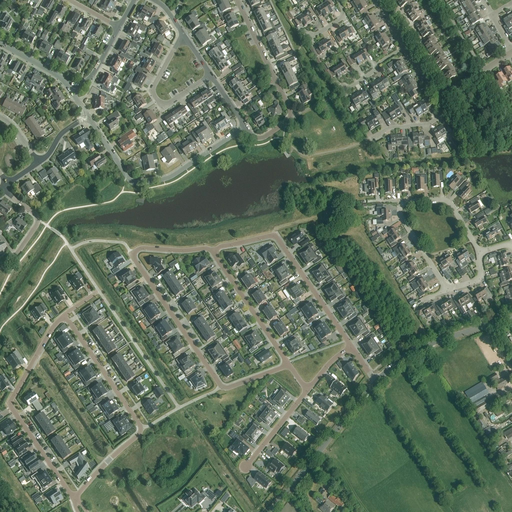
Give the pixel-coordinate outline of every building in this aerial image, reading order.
[(50,11),(54,3),(49,0),(47,0),(44,8),(50,11)] [(254,0),(249,2),(252,7),(253,10),(262,5),(261,3),(263,2),(261,0),(254,0)] [(322,4),(329,15),(333,12),(331,9),(334,7),(330,0),(326,0),(324,1),(325,2),(322,4)] [(354,8),(365,2),(363,0),(351,0),(353,2),(351,3),(354,8)] [(413,4),(411,1),(410,2),(408,0),(401,0),(398,2),(401,8),(405,5),(407,8),(409,6),(413,4)] [(463,10),(475,3),(473,0),(470,0),(461,6),(463,10)] [(111,11),(114,6),(105,1),(102,6),(101,5),(99,8),(105,11),(106,8),(111,11)] [(365,2),(354,8),(357,13),(359,12),(361,15),(366,11),(364,8),(367,6),(365,2)] [(221,17),(226,14),(225,12),(231,9),(228,3),(220,7),(223,13),(219,14),(221,17)] [(417,6),(415,3),(413,4),(409,6),(407,8),(408,11),(407,12),(410,17),(419,11),(416,6),(417,6)] [(465,14),(477,6),(475,3),(463,10),(465,14)] [(325,17),(329,15),(322,4),(317,8),(318,10),(316,11),(319,16),(323,14),(325,17)] [(62,18),(67,10),(60,6),(56,13),(53,12),(46,24),(51,26),(55,19),(57,16),(62,18)] [(145,17),(149,9),(145,6),(141,14),(138,12),(135,18),(138,19),(139,18),(140,19),(140,18),(143,20),(145,17)] [(477,6),(465,14),(468,17),(468,18),(478,11),(478,12),(480,10),(477,6)] [(304,15),(309,24),(313,21),(311,18),(315,16),(310,8),(307,11),(308,12),(304,15)] [(149,9),(145,17),(148,19),(147,21),(153,24),(154,21),(150,19),(152,16),(153,17),(156,13),(149,9)] [(265,14),(264,13),(262,9),(254,13),(257,18),(265,14)] [(189,26),(196,21),(194,18),(197,16),(194,11),(189,15),(191,17),(185,21),(189,26)] [(418,22),(425,19),(423,16),(422,16),(419,11),(410,17),(413,22),(417,20),(418,22)] [(468,17),(466,18),(468,22),(468,23),(480,15),(478,12),(478,11),(468,18),(468,17)] [(259,23),(267,19),(265,15),(268,14),(267,12),(264,13),(265,14),(257,18),(259,23)] [(74,25),(79,16),(72,13),(68,22),(74,25)] [(295,18),(296,20),(293,22),(296,27),(303,23),(305,26),(309,24),(304,15),(302,13),(295,18)] [(8,31),(13,22),(10,18),(3,14),(0,19),(4,22),(4,23),(1,28),(8,31)] [(228,24),(236,20),(233,14),(227,17),(226,14),(221,17),(222,20),(223,21),(226,20),(228,24)] [(365,26),(376,20),(373,15),(370,17),(368,14),(362,17),(364,20),(362,22),(365,26)] [(468,22),(466,24),(469,28),(468,28),(469,30),(479,24),(480,24),(479,22),(483,19),(480,15),(468,23),(468,22)] [(432,25),(429,20),(430,19),(428,17),(425,19),(418,22),(420,25),(416,27),(420,33),(429,27),(432,25)] [(511,26),(506,17),(502,19),(506,25),(503,27),(508,35),(509,36),(511,34),(511,26)] [(86,32),(91,23),(84,19),(81,26),(78,25),(75,31),(79,33),(81,29),(86,32)] [(259,23),(261,28),(269,24),(270,25),(273,23),(272,21),(269,23),(267,19),(259,23)] [(236,20),(228,24),(229,27),(226,29),(228,33),(234,31),(233,28),(239,25),(236,20)] [(365,26),(364,27),(365,29),(366,29),(369,28),(372,33),(378,29),(375,26),(379,24),(376,20),(365,26)] [(200,30),(205,26),(201,22),(198,24),(196,21),(189,26),(193,31),(198,28),(199,30),(200,30)] [(157,29),(159,32),(166,26),(163,22),(156,26),(154,24),(149,27),(151,30),(153,29),(154,31),(157,29)] [(268,34),(276,30),(275,27),(273,23),(270,25),(269,24),(261,28),(264,33),(267,31),(268,34)] [(129,29),(137,33),(139,30),(142,32),(143,30),(144,31),(146,28),(140,25),(139,28),(132,24),(129,29)] [(479,24),(469,30),(471,33),(474,31),(476,35),(488,28),(486,24),(481,26),(479,24)] [(98,38),(103,30),(96,26),(92,32),(90,31),(87,36),(90,38),(91,35),(98,38)] [(166,26),(159,32),(161,34),(158,36),(156,40),(162,43),(164,40),(163,38),(165,37),(165,38),(170,35),(168,32),(169,31),(166,26)] [(199,41),(208,35),(205,32),(208,30),(205,26),(200,30),(201,32),(196,36),(199,41)] [(488,28),(476,35),(478,39),(490,31),(493,30),(495,28),(494,26),(489,29),(488,28)] [(342,29),(347,38),(349,37),(350,38),(353,37),(352,35),(355,33),(352,28),(348,30),(346,27),(342,29)] [(432,36),(435,35),(433,32),(432,32),(429,27),(420,33),(423,38),(427,35),(429,38),(432,36)] [(26,42),(31,34),(32,32),(28,29),(26,32),(26,31),(21,39),(26,42)] [(135,36),(137,33),(129,29),(126,34),(134,38),(133,40),(137,42),(139,42),(140,40),(140,38),(135,36)] [(340,43),(347,38),(342,29),(338,32),(340,35),(336,37),(340,43)] [(266,38),(269,43),(277,39),(276,39),(279,37),(277,33),(279,32),(278,30),(276,30),(268,34),(269,37),(266,38)] [(481,43),(493,35),(490,31),(478,39),(481,43)] [(378,43),(387,37),(385,33),(381,35),(379,32),(374,35),(373,34),(370,36),(372,38),(375,36),(378,43)] [(31,34),(26,42),(31,45),(35,37),(31,34)] [(208,35),(199,41),(203,46),(208,42),(210,45),(216,41),(213,36),(210,38),(208,35)] [(493,35),(481,43),(483,46),(483,47),(485,46),(485,45),(495,39),(493,35)] [(435,40),(432,36),(429,38),(426,39),(428,42),(424,45),(427,50),(436,44),(434,41),(435,40)] [(271,48),(279,44),(277,40),(280,39),(279,37),(276,39),(277,39),(269,43),(271,48)] [(387,37),(378,43),(383,50),(389,47),(386,43),(390,41),(387,37)] [(495,39),(485,45),(485,46),(487,49),(499,42),(497,38),(495,39)] [(150,47),(161,54),(164,49),(157,45),(159,43),(152,39),(151,42),(152,43),(151,44),(155,46),(153,49),(150,47)] [(322,42),(327,51),(335,46),(331,40),(328,43),(326,39),(322,42)] [(44,52),(48,44),(43,41),(39,49),(44,52)] [(120,46),(128,50),(129,47),(132,49),(133,47),(135,48),(137,45),(132,42),(130,45),(122,41),(120,46)] [(319,55),(327,51),(322,42),(317,44),(320,48),(316,50),(319,55)] [(499,42),(487,49),(489,53),(486,55),(488,58),(494,53),(493,51),(501,46),(499,42)] [(48,44),(44,52),(48,54),(53,47),(48,44)] [(285,48),(287,46),(286,45),(281,47),(279,44),(271,48),(273,53),(281,49),(282,50),(285,49),(285,48)] [(436,44),(427,50),(431,55),(432,54),(433,57),(436,55),(442,52),(440,49),(439,49),(436,44)] [(126,53),(128,50),(120,46),(117,50),(125,55),(128,57),(129,55),(126,53)] [(282,51),(288,48),(287,46),(285,48),(285,49),(282,50),(281,49),(273,53),(276,58),(279,57),(280,60),(288,56),(286,52),(284,54),(282,51)] [(158,58),(161,54),(150,47),(148,51),(147,52),(146,51),(144,54),(149,57),(151,54),(158,58)] [(318,55),(313,47),(310,49),(315,57),(318,55)] [(212,58),(220,53),(217,49),(209,54),(212,58)] [(358,54),(363,63),(367,60),(365,57),(369,55),(365,49),(358,54)] [(61,61),(65,54),(60,51),(56,59),(61,61)] [(153,69),(155,64),(148,60),(149,57),(144,54),(140,52),(139,55),(144,58),(143,59),(146,61),(145,64),(153,69)] [(215,63),(223,58),(223,57),(225,56),(222,52),(220,53),(212,58),(215,63)] [(434,60),(437,66),(446,60),(443,55),(444,54),(442,52),(436,55),(438,58),(434,60)] [(65,54),(61,61),(66,64),(70,56),(65,54)] [(359,65),(363,63),(358,54),(351,58),(350,56),(346,58),(351,66),(357,62),(359,65)] [(111,62),(119,67),(122,62),(123,63),(125,60),(120,57),(118,60),(113,57),(111,62)] [(291,68),(290,67),(288,64),(297,59),(295,57),(287,61),(288,63),(280,67),(283,72),(291,68)] [(218,67),(226,62),(223,58),(215,63),(218,67)] [(79,71),(84,63),(78,59),(73,68),(79,71)] [(342,64),(337,67),(343,75),(347,73),(345,70),(348,67),(343,59),(340,61),(342,64)] [(446,71),(452,67),(450,64),(449,65),(446,60),(437,66),(441,71),(444,68),(446,71)] [(395,72),(405,65),(402,61),(397,64),(395,61),(387,65),(390,69),(392,67),(395,72)] [(117,71),(119,67),(111,62),(108,67),(113,69),(111,72),(117,75),(118,72),(117,71)] [(226,62),(218,67),(222,72),(229,67),(226,62)] [(16,74),(20,66),(14,63),(11,68),(9,67),(6,72),(10,75),(12,72),(16,74)] [(150,73),(153,69),(145,64),(143,67),(140,66),(139,67),(137,66),(136,69),(142,73),(144,70),(150,73)] [(405,65),(395,72),(398,76),(393,79),(395,82),(407,75),(405,72),(408,70),(405,65)] [(20,66),(16,74),(19,75),(17,79),(19,80),(19,81),(21,82),(25,76),(22,74),(25,69),(20,66)] [(285,77),(293,73),(291,69),(294,68),(293,66),(290,67),(291,68),(283,72),(285,77)] [(329,72),(333,77),(336,75),(339,78),(343,75),(337,67),(329,72)] [(452,67),(446,71),(448,74),(444,76),(447,82),(451,79),(452,80),(454,78),(454,77),(456,76),(453,71),(454,70),(452,67)] [(141,75),(142,73),(136,69),(134,72),(136,73),(135,74),(138,76),(136,79),(144,84),(147,79),(141,75)] [(295,78),(296,79),(299,78),(297,75),(294,76),(293,73),(285,77),(287,82),(295,78)] [(504,77),(501,73),(496,76),(499,81),(496,83),(500,89),(504,86),(503,84),(506,82),(504,77)] [(39,77),(39,76),(35,74),(31,80),(27,78),(24,84),(30,87),(31,85),(34,86),(39,77)] [(104,75),(101,79),(109,84),(113,86),(113,85),(114,83),(116,84),(119,80),(110,75),(108,77),(104,75)] [(406,89),(416,83),(413,79),(412,79),(410,75),(401,81),(398,83),(401,86),(403,85),(406,89)] [(43,79),(39,77),(34,86),(36,88),(35,90),(41,93),(44,87),(40,85),(43,79)] [(375,82),(381,91),(390,86),(385,77),(380,80),(380,79),(375,82)] [(298,83),(296,79),(295,78),(287,82),(290,87),(293,85),(295,88),(301,85),(299,82),(298,83)] [(109,84),(101,79),(98,84),(103,87),(102,90),(107,92),(109,90),(110,90),(109,91),(113,93),(114,90),(115,87),(113,86),(109,84)] [(142,88),(144,84),(136,79),(135,82),(131,81),(131,82),(134,84),(142,88)] [(240,81),(238,81),(237,79),(230,84),(230,85),(229,85),(232,89),(232,88),(233,89),(240,84),(242,82),(241,80),(240,81)] [(381,91),(375,82),(370,85),(372,88),(368,91),(373,100),(378,97),(376,94),(381,91)] [(419,88),(416,83),(406,89),(412,98),(418,94),(416,90),(419,88)] [(236,93),(243,88),(240,84),(233,89),(236,93)] [(299,88),(301,92),(298,93),(304,104),(311,101),(309,96),(313,94),(310,88),(309,89),(307,85),(299,88)] [(239,98),(246,93),(243,88),(236,93),(239,98)] [(53,99),(61,94),(57,89),(52,92),(50,89),(44,93),(48,98),(51,96),(53,99)] [(207,89),(203,92),(210,103),(215,100),(215,101),(218,99),(214,94),(212,96),(207,89)] [(354,94),(361,104),(370,98),(364,89),(360,92),(359,91),(354,94)] [(246,93),(239,98),(242,102),(243,102),(244,104),(249,102),(247,99),(249,97),(248,95),(251,93),(249,91),(246,93)] [(207,105),(210,103),(203,92),(198,95),(205,106),(208,110),(210,109),(207,105)] [(391,96),(395,102),(397,101),(398,101),(400,100),(395,93),(391,96)] [(61,94),(53,99),(52,100),(54,104),(52,105),(56,110),(61,106),(60,103),(65,100),(61,94)] [(356,107),(361,104),(354,94),(350,97),(354,104),(351,105),(355,111),(358,110),(356,107)] [(12,101),(11,100),(8,99),(9,96),(7,95),(6,98),(7,98),(2,106),(7,109),(12,101)] [(94,104),(104,104),(104,99),(106,99),(106,95),(105,95),(101,95),(100,95),(100,98),(94,98),(94,104)] [(136,105),(144,100),(141,95),(136,98),(133,95),(127,99),(129,103),(130,102),(131,104),(134,102),(136,105)] [(204,107),(205,106),(198,95),(194,98),(199,106),(202,104),(204,107)] [(16,103),(15,103),(13,101),(14,99),(12,98),(11,100),(12,101),(7,109),(12,112),(16,103)] [(196,108),(199,106),(194,98),(189,101),(194,108),(191,110),(195,116),(198,114),(196,112),(198,111),(196,108)] [(417,104),(423,114),(428,111),(426,108),(431,105),(426,98),(417,104)] [(21,106),(20,105),(17,104),(19,101),(17,100),(15,103),(16,103),(12,112),(17,114),(21,106)] [(144,100),(136,105),(138,108),(135,110),(136,111),(135,112),(136,115),(142,111),(140,109),(147,104),(144,100)] [(267,110),(269,114),(272,112),(274,117),(278,115),(279,115),(283,113),(281,109),(280,109),(277,101),(274,103),(275,106),(267,110)] [(391,108),(397,118),(402,115),(398,109),(401,107),(397,101),(394,102),(396,105),(391,108)] [(21,106),(17,114),(22,117),(26,109),(22,106),(24,104),(22,103),(20,105),(21,106)] [(104,109),(104,104),(94,104),(94,109),(100,109),(100,112),(107,112),(107,109),(104,109)] [(418,117),(423,114),(417,104),(412,107),(411,105),(407,108),(411,115),(414,113),(415,115),(416,114),(418,117)] [(178,109),(183,116),(186,114),(188,117),(189,116),(187,113),(188,113),(183,106),(178,109)] [(393,121),(397,118),(391,108),(381,114),(386,122),(391,118),(393,121)] [(180,118),(183,116),(178,109),(173,112),(180,122),(182,121),(180,118)] [(256,117),(253,119),(254,121),(253,121),(256,126),(257,125),(259,127),(265,123),(261,117),(263,115),(260,110),(254,114),(256,117)] [(375,128),(380,125),(378,121),(381,119),(375,110),(372,112),(373,115),(369,118),(375,128)] [(115,120),(120,117),(116,111),(106,118),(109,122),(108,122),(106,124),(110,130),(118,124),(115,120)] [(147,120),(154,115),(151,111),(144,115),(143,113),(135,118),(137,121),(141,118),(142,119),(145,117),(147,120)] [(179,124),(180,122),(173,112),(169,115),(174,123),(177,121),(179,124)] [(219,120),(224,129),(228,126),(226,123),(230,120),(225,112),(221,114),(223,117),(219,120)] [(35,121),(33,118),(35,116),(34,114),(32,116),(32,117),(24,122),(28,127),(35,121)] [(154,115),(147,120),(149,123),(146,125),(147,127),(145,128),(148,133),(155,129),(152,124),(157,120),(154,115)] [(171,124),(174,123),(169,115),(164,118),(169,126),(171,129),(173,127),(171,124)] [(370,131),(375,128),(369,118),(364,121),(363,118),(358,121),(362,128),(365,126),(367,129),(368,128),(370,131)] [(38,126),(38,125),(36,122),(38,121),(37,119),(35,121),(28,127),(31,131),(38,126)] [(224,129),(219,120),(215,123),(213,121),(210,123),(217,135),(221,132),(220,131),(224,129)] [(200,130),(207,141),(212,138),(210,135),(213,133),(205,122),(202,124),(201,125),(203,129),(200,130)] [(41,130),(41,129),(39,127),(41,125),(40,123),(38,125),(38,126),(31,131),(34,136),(41,130)] [(441,126),(437,129),(443,138),(447,136),(449,138),(453,135),(449,128),(446,129),(445,128),(443,129),(441,126)] [(41,130),(34,136),(37,140),(45,135),(42,131),(45,130),(43,128),(41,129),(41,130)] [(443,138),(437,129),(432,132),(436,138),(433,139),(437,146),(444,141),(443,138)] [(88,150),(93,147),(88,139),(91,137),(86,130),(73,138),(78,145),(83,142),(88,150)] [(125,139),(122,141),(119,143),(124,152),(133,146),(129,141),(136,136),(132,130),(129,132),(123,136),(125,139)] [(203,144),(207,141),(200,130),(196,133),(195,132),(192,134),(198,143),(201,141),(203,144)] [(418,133),(419,144),(425,144),(425,146),(431,145),(429,137),(426,138),(426,136),(424,136),(424,132),(418,133)] [(414,145),(419,144),(418,133),(412,133),(413,137),(407,138),(408,149),(414,148),(414,145)] [(392,147),(397,147),(396,135),(390,136),(391,143),(388,144),(388,150),(392,150),(392,147)] [(396,135),(397,147),(402,146),(402,147),(407,146),(407,139),(404,139),(403,138),(402,138),(402,135),(396,135)] [(185,144),(191,152),(196,149),(192,143),(194,141),(191,136),(186,139),(188,142),(185,144)] [(191,152),(185,144),(182,146),(180,143),(176,146),(179,151),(182,150),(186,156),(191,152)] [(174,160),(176,159),(172,153),(176,150),(172,144),(169,146),(169,147),(161,153),(169,164),(171,162),(172,162),(174,161),(174,160)] [(74,161),(78,158),(73,152),(70,154),(69,152),(67,152),(65,153),(62,153),(61,156),(59,157),(59,159),(61,162),(60,162),(63,167),(65,167),(67,166),(67,164),(66,162),(69,160),(74,161)] [(97,168),(106,163),(100,153),(88,161),(91,167),(95,164),(97,168)] [(152,156),(144,157),(142,158),(144,167),(145,169),(144,169),(145,172),(150,171),(155,169),(153,161),(157,160),(156,153),(152,154),(152,156)] [(54,183),(60,178),(54,168),(47,173),(44,170),(42,172),(46,178),(48,176),(51,180),(50,180),(52,183),(53,182),(54,183)] [(439,181),(443,180),(442,172),(438,173),(439,175),(432,176),(433,187),(440,187),(439,181)] [(403,175),(403,180),(401,180),(401,192),(408,191),(408,185),(411,185),(411,176),(407,176),(407,174),(403,175)] [(457,174),(455,176),(447,185),(452,190),(456,185),(459,187),(467,178),(464,175),(460,176),(457,174)] [(427,175),(423,175),(417,176),(418,191),(424,190),(424,185),(427,185),(427,175)] [(386,179),(386,182),(385,182),(386,193),(392,193),(392,187),(395,186),(395,180),(391,180),(391,179),(386,179)] [(375,188),(378,188),(378,180),(368,180),(368,185),(365,186),(365,192),(368,192),(369,196),(376,195),(375,188)] [(36,195),(42,191),(37,184),(32,187),(29,182),(21,187),(23,191),(24,191),(26,195),(33,190),(36,195)] [(463,200),(471,191),(466,187),(468,185),(466,182),(460,188),(462,191),(458,195),(463,200)] [(477,202),(479,201),(478,198),(471,202),(473,204),(467,208),(470,214),(481,207),(477,202)] [(9,212),(12,208),(2,201),(0,204),(0,211),(6,216),(9,211),(9,212)] [(383,211),(383,208),(377,208),(377,217),(382,216),(391,216),(390,210),(383,211)] [(476,228),(487,222),(483,217),(485,216),(483,213),(477,216),(479,219),(473,223),(476,228)] [(391,216),(382,216),(382,219),(376,219),(376,225),(384,225),(384,222),(391,222),(391,216)] [(21,232),(26,225),(18,219),(16,221),(12,219),(6,223),(12,227),(13,225),(18,229),(17,229),(21,232)] [(498,223),(496,224),(489,228),(490,231),(485,234),(488,240),(498,234),(497,232),(502,229),(498,223)] [(390,237),(398,233),(395,228),(389,232),(387,229),(382,233),(384,235),(388,233),(390,237)] [(302,247),(308,243),(310,242),(307,238),(304,240),(303,239),(304,238),(299,232),(293,236),(293,235),(290,237),(290,238),(289,239),(294,245),(300,241),(301,243),(299,244),(302,247)] [(398,233),(390,237),(387,240),(391,247),(397,244),(395,242),(401,238),(398,233)] [(313,247),(311,244),(304,249),(306,251),(300,255),(304,260),(315,253),(311,248),(313,247)] [(398,256),(408,249),(405,244),(399,248),(398,246),(392,249),(397,256),(398,256)] [(275,252),(270,245),(264,250),(264,249),(261,251),(261,252),(260,253),(265,259),(267,258),(270,264),(277,259),(273,253),(275,252)] [(408,249),(398,256),(401,261),(400,261),(402,264),(407,260),(405,258),(412,254),(408,249)] [(460,253),(465,260),(470,257),(472,261),(475,259),(472,254),(469,256),(465,250),(460,253)] [(125,263),(118,253),(115,255),(114,254),(109,257),(110,258),(109,259),(111,262),(109,264),(112,267),(114,266),(115,269),(112,271),(114,274),(120,270),(118,267),(124,263),(125,263)] [(315,264),(322,259),(320,257),(318,258),(315,253),(304,260),(307,265),(313,261),(315,264)] [(468,265),(465,260),(460,253),(456,256),(459,261),(456,262),(461,270),(464,268),(468,265)] [(238,254),(235,256),(233,254),(226,258),(232,268),(237,265),(239,268),(245,264),(238,254)] [(495,264),(507,260),(505,255),(498,257),(497,254),(489,257),(490,259),(493,258),(495,264)] [(443,258),(448,265),(453,262),(448,255),(443,258)] [(152,266),(158,274),(164,270),(161,265),(161,259),(155,259),(155,258),(152,257),(152,258),(150,258),(150,266),(152,266)] [(205,267),(209,264),(204,258),(200,260),(199,259),(193,263),(194,264),(193,265),(198,272),(199,271),(200,273),(206,268),(205,267)] [(449,267),(448,265),(443,258),(439,261),(441,265),(439,266),(442,271),(449,267)] [(409,272),(416,267),(413,262),(407,266),(406,264),(400,267),(405,274),(409,272)] [(323,266),(322,263),(317,267),(318,269),(313,273),(316,278),(327,271),(324,266),(323,266)] [(268,268),(266,264),(262,266),(259,268),(262,272),(265,270),(268,268)] [(274,272),(278,277),(287,270),(284,265),(279,268),(277,266),(270,270),(272,273),(274,272)] [(416,267),(409,272),(412,276),(408,279),(409,282),(415,278),(413,276),(419,272),(416,267)] [(465,275),(461,270),(459,267),(456,269),(461,277),(465,275)] [(500,278),(511,274),(511,270),(511,268),(503,271),(500,272),(501,274),(499,275),(500,278)] [(287,270),(278,277),(281,282),(279,283),(281,286),(288,282),(286,279),(291,276),(287,270)] [(125,282),(125,281),(134,276),(130,271),(125,274),(124,271),(118,275),(123,283),(125,282)] [(327,282),(332,279),(330,276),(331,276),(327,271),(316,278),(320,283),(325,280),(327,282)] [(163,278),(166,282),(174,277),(171,272),(163,278)] [(207,274),(202,277),(204,280),(203,280),(207,285),(208,284),(218,278),(214,272),(209,276),(207,274)] [(70,281),(77,291),(83,287),(79,281),(82,278),(78,273),(75,275),(77,277),(70,281)] [(511,274),(500,278),(502,283),(500,285),(501,287),(509,284),(508,281),(511,280),(511,274)] [(135,275),(134,276),(125,281),(125,282),(128,286),(126,288),(128,291),(134,287),(132,284),(137,281),(136,279),(137,278),(135,275)] [(249,275),(242,280),(245,285),(253,280),(249,275)] [(178,282),(174,277),(166,282),(170,287),(178,282)] [(211,290),(212,293),(217,289),(216,287),(221,283),(218,278),(208,284),(212,289),(211,290)] [(416,290),(426,283),(423,278),(417,282),(416,280),(410,283),(412,286),(413,285),(416,290)] [(253,280),(245,285),(248,290),(256,284),(253,280)] [(181,286),(178,282),(170,287),(173,292),(181,286)] [(336,284),(334,282),(329,285),(331,288),(325,291),(329,297),(340,289),(336,284)] [(430,288),(426,283),(416,290),(419,294),(418,295),(420,298),(425,294),(424,292),(430,288)] [(292,296),(292,295),(300,290),(297,285),(292,288),(291,286),(285,289),(290,297),(292,296)] [(173,292),(176,297),(184,291),(181,286),(173,292)] [(510,295),(511,294),(511,288),(510,289),(509,286),(503,288),(504,291),(505,291),(507,296),(510,295)] [(53,291),(55,294),(52,296),(58,304),(64,300),(61,296),(64,295),(61,291),(59,287),(53,291)] [(130,292),(135,300),(145,293),(142,288),(137,291),(135,289),(130,292)] [(478,291),(482,298),(484,302),(493,297),(488,290),(487,290),(485,292),(483,288),(478,291)] [(292,295),(292,296),(295,300),(293,302),(295,305),(301,301),(299,298),(304,295),(303,293),(304,292),(301,289),(300,290),(292,295)] [(340,300),(345,297),(343,294),(340,289),(329,297),(330,298),(329,299),(331,302),(338,298),(340,300)] [(214,297),(218,302),(226,296),(223,291),(214,297)] [(260,291),(252,296),(256,301),(263,296),(260,291)] [(478,301),(482,298),(478,291),(473,294),(476,297),(473,299),(476,304),(479,303),(478,301)] [(135,300),(140,307),(145,303),(144,301),(148,297),(149,296),(147,294),(146,294),(145,293),(135,300)] [(460,296),(466,305),(466,306),(470,303),(471,305),(474,303),(469,294),(466,295),(465,293),(460,296)] [(229,301),(226,296),(218,302),(221,307),(229,301)] [(263,296),(256,301),(259,306),(267,300),(263,296)] [(462,307),(466,305),(460,296),(456,299),(454,301),(462,315),(466,313),(462,307)] [(443,302),(448,309),(449,311),(454,308),(455,310),(457,308),(452,299),(449,301),(448,299),(443,302)] [(185,310),(193,304),(190,300),(186,302),(184,304),(182,305),(185,310)] [(348,302),(346,300),(342,303),(343,306),(338,310),(341,315),(350,309),(346,304),(348,302)] [(221,307),(224,311),(232,306),(229,301),(221,307)] [(446,310),(448,309),(443,302),(439,305),(436,306),(442,315),(447,312),(446,310)] [(430,304),(426,307),(430,314),(435,312),(436,313),(439,312),(433,303),(431,305),(430,304)] [(188,315),(196,309),(193,304),(185,310),(188,315)] [(304,316),(305,315),(314,309),(310,304),(305,308),(303,305),(298,309),(300,311),(301,311),(304,316)] [(42,314),(47,310),(43,305),(38,308),(37,308),(31,312),(37,320),(43,316),(42,314)] [(84,318),(86,320),(96,314),(92,308),(93,308),(91,305),(85,309),(87,312),(81,316),(83,319),(84,318)] [(146,317),(157,310),(154,305),(148,309),(146,306),(141,310),(146,317)] [(271,307),(263,312),(266,317),(274,311),(271,307)] [(352,319),(357,315),(355,313),(355,312),(352,307),(350,309),(341,315),(345,320),(350,316),(352,319)] [(430,314),(426,307),(424,308),(423,307),(416,311),(419,317),(424,314),(427,319),(432,316),(430,314)] [(305,315),(309,321),(307,322),(309,324),(314,321),(312,318),(318,315),(314,309),(305,315)] [(157,310),(146,317),(149,322),(151,324),(156,321),(154,319),(160,315),(157,310)] [(274,311),(266,317),(270,321),(277,316),(274,311)] [(229,319),(233,324),(241,318),(237,313),(229,319)] [(96,325),(104,319),(102,315),(98,317),(96,314),(86,320),(87,322),(86,323),(88,326),(94,322),(96,325)] [(194,323),(197,328),(205,323),(202,318),(194,323)] [(244,323),(241,318),(233,324),(236,328),(244,323)] [(361,321),(359,318),(354,321),(356,324),(350,328),(353,333),(364,326),(361,320),(361,321)] [(159,334),(169,327),(165,322),(159,326),(158,323),(153,327),(154,329),(155,329),(159,334)] [(209,327),(205,323),(197,328),(201,333),(209,327)] [(236,328),(239,333),(247,328),(244,323),(236,328)] [(282,323),(274,328),(277,333),(285,327),(282,323)] [(316,331),(318,335),(327,329),(324,323),(318,327),(316,325),(311,328),(314,333),(316,331)] [(95,336),(103,331),(100,326),(92,332),(95,336)] [(364,337),(369,333),(368,331),(364,326),(353,333),(357,338),(363,334),(364,337)] [(169,327),(159,334),(162,338),(161,339),(163,341),(168,338),(166,336),(172,332),(169,327)] [(212,332),(209,327),(201,333),(204,337),(212,332)] [(285,327),(277,333),(280,337),(288,332),(285,327)] [(318,335),(316,336),(322,344),(327,340),(325,338),(331,334),(327,329),(318,335)] [(98,341),(106,335),(103,331),(95,336),(98,341)] [(204,337),(207,342),(215,337),(212,332),(204,337)] [(247,333),(243,337),(244,339),(244,340),(248,345),(258,337),(255,332),(249,336),(247,333)] [(53,339),(58,346),(69,339),(66,334),(60,338),(58,335),(53,339)] [(101,345),(109,340),(106,335),(98,341),(101,345)] [(290,350),(301,342),(296,335),(290,339),(292,341),(287,345),(290,350)] [(375,337),(373,335),(366,340),(368,342),(362,346),(366,351),(377,344),(373,339),(375,337)] [(249,351),(251,354),(258,349),(256,346),(262,342),(258,337),(248,345),(251,350),(249,351)] [(72,344),(69,339),(58,346),(63,353),(68,350),(67,348),(72,344)] [(165,343),(167,346),(169,345),(172,349),(180,344),(177,339),(172,342),(170,340),(165,343)] [(104,350),(112,344),(109,340),(101,345),(104,350)] [(219,344),(218,342),(213,345),(215,348),(209,352),(212,357),(223,349),(220,344),(219,344)] [(301,342),(290,350),(294,355),(299,351),(300,354),(306,350),(301,342)] [(112,344),(104,350),(108,355),(116,349),(112,344)] [(175,354),(173,355),(175,358),(180,355),(178,352),(184,348),(182,345),(181,345),(180,344),(172,349),(175,354)] [(377,355),(382,352),(380,349),(377,344),(366,351),(369,356),(375,352),(377,355)] [(223,361),(228,357),(226,355),(227,354),(223,349),(212,357),(216,362),(221,358),(223,361)] [(18,360),(21,358),(16,351),(13,353),(13,354),(7,359),(13,369),(21,364),(18,360)] [(72,362),(81,356),(77,351),(72,355),(70,352),(65,356),(70,363),(72,362)] [(268,351),(263,354),(261,351),(255,356),(257,359),(258,358),(262,363),(272,357),(268,351)] [(241,363),(244,361),(239,353),(231,358),(233,361),(238,358),(241,363)] [(114,364),(122,359),(119,354),(111,359),(114,364)] [(81,356),(72,362),(73,364),(71,366),(74,370),(80,367),(78,364),(84,360),(81,356)] [(176,360),(181,368),(192,361),(188,356),(183,359),(182,357),(176,360)] [(117,369),(125,363),(122,359),(114,364),(117,369)] [(192,361),(181,368),(186,376),(192,372),(190,369),(195,366),(192,361)] [(120,373),(128,367),(125,363),(117,369),(120,373)] [(351,363),(343,368),(352,382),(358,374),(351,363)] [(220,368),(227,378),(233,374),(227,364),(220,368)] [(78,375),(81,379),(92,372),(89,367),(83,371),(81,369),(74,373),(76,376),(78,375)] [(123,377),(131,372),(128,367),(120,373),(123,377)] [(95,377),(92,372),(81,379),(86,387),(91,383),(89,381),(95,377)] [(131,372),(123,377),(126,382),(135,377),(131,372)] [(195,374),(188,378),(192,384),(193,384),(195,386),(194,387),(197,391),(207,387),(205,383),(203,379),(200,381),(195,374)] [(505,377),(500,380),(496,374),(489,378),(491,382),(492,381),(498,391),(503,388),(503,387),(509,383),(509,382),(510,381),(508,377),(506,378),(505,377)] [(0,387),(2,391),(10,386),(3,376),(0,377),(0,387)] [(335,397),(338,393),(341,396),(346,389),(336,381),(331,388),(334,390),(332,394),(335,397)] [(138,384),(137,385),(136,383),(132,386),(133,388),(131,389),(137,397),(144,391),(139,384),(138,384)] [(484,397),(489,394),(482,383),(465,393),(471,404),(474,408),(477,414),(498,401),(495,396),(486,401),(484,397)] [(92,385),(87,389),(89,391),(90,391),(93,395),(103,388),(100,384),(94,388),(92,385)] [(160,387),(154,391),(159,399),(165,395),(160,387)] [(93,395),(92,396),(95,401),(93,402),(95,405),(102,400),(100,398),(101,397),(102,396),(106,393),(103,388),(93,395)] [(286,392),(282,388),(280,390),(276,395),(286,403),(290,398),(284,394),(286,392)] [(23,400),(28,406),(33,403),(35,406),(39,403),(37,400),(38,400),(34,393),(23,400)] [(270,398),(268,401),(275,406),(277,404),(282,408),(286,403),(276,395),(272,400),(270,398)] [(316,403),(327,412),(333,404),(332,404),(334,401),(326,395),(324,397),(322,395),(316,403)] [(104,402),(99,405),(100,408),(104,413),(106,411),(114,406),(115,405),(111,400),(105,404),(104,402)] [(152,400),(144,405),(151,415),(159,410),(152,400)] [(86,407),(90,413),(95,410),(91,404),(86,407)] [(273,409),(266,404),(264,406),(266,407),(262,412),(272,420),(276,416),(271,411),(273,409)] [(107,414),(106,415),(109,420),(114,416),(112,414),(118,410),(115,405),(114,406),(106,411),(107,414)] [(305,417),(316,426),(321,420),(309,411),(305,417)] [(37,423),(46,417),(43,412),(34,418),(37,423)] [(256,416),(254,418),(261,423),(263,421),(268,425),(272,420),(262,412),(258,417),(256,416)] [(125,431),(130,428),(123,417),(118,420),(117,419),(119,418),(117,415),(105,424),(109,431),(115,426),(117,429),(116,429),(121,436),(126,432),(125,431)] [(46,417),(37,423),(41,427),(49,422),(46,417)] [(239,417),(234,422),(238,425),(242,420),(239,417)] [(12,432),(16,429),(11,422),(9,419),(3,423),(0,425),(7,436),(9,434),(10,435),(13,433),(12,432)] [(487,427),(483,419),(477,422),(482,430),(487,427)] [(44,432),(52,426),(49,422),(41,427),(44,432)] [(259,426),(254,422),(252,425),(252,424),(248,429),(258,438),(262,433),(257,428),(259,426)] [(52,426),(44,432),(47,437),(55,431),(52,426)] [(491,428),(490,426),(482,431),(486,438),(495,434),(498,433),(495,426),(491,428)] [(293,434),(303,442),(309,436),(298,427),(293,434)] [(284,438),(290,431),(286,428),(280,435),(284,438)] [(244,434),(242,437),(247,440),(249,438),(254,442),(258,438),(248,429),(244,434)] [(238,436),(233,432),(229,436),(235,441),(238,436)] [(10,443),(14,448),(24,442),(23,442),(19,437),(17,438),(15,436),(9,440),(11,442),(10,443)] [(53,446),(61,440),(58,436),(50,441),(53,446)] [(61,440),(53,446),(57,451),(65,445),(61,440)] [(238,454),(240,452),(244,455),(249,449),(238,441),(233,447),(236,449),(234,451),(238,454)] [(28,447),(24,442),(14,448),(14,449),(15,448),(18,454),(20,453),(21,455),(27,451),(25,449),(28,447)] [(296,451),(287,444),(282,450),(292,457),(296,451)] [(60,455),(68,450),(65,445),(57,451),(60,455)] [(68,450),(60,455),(63,460),(71,454),(68,450)] [(511,454),(511,451),(511,450),(506,453),(505,451),(501,453),(502,456),(503,455),(505,458),(511,454)] [(33,455),(29,458),(26,454),(20,459),(22,461),(20,462),(24,468),(25,467),(36,459),(33,455)] [(71,464),(77,461),(79,468),(75,475),(78,480),(89,468),(84,461),(78,454),(68,461),(71,464)] [(31,471),(32,474),(37,470),(35,467),(39,464),(36,459),(25,467),(28,473),(31,471)] [(284,467),(275,460),(272,464),(271,463),(267,467),(274,473),(276,470),(279,473),(284,467)] [(34,479),(38,484),(48,477),(44,472),(39,476),(37,473),(31,477),(33,480),(34,479)] [(259,473),(254,479),(266,489),(271,482),(259,473)] [(46,486),(52,483),(48,477),(38,484),(41,489),(40,490),(42,493),(48,489),(46,486)] [(204,492),(201,495),(195,489),(192,492),(190,490),(186,494),(187,496),(183,500),(189,507),(189,506),(192,508),(197,503),(199,505),(207,496),(213,500),(216,496),(209,490),(206,494),(204,492)] [(55,495),(52,490),(46,495),(49,499),(54,505),(63,498),(59,492),(55,495)] [(221,501),(224,503),(230,497),(227,493),(221,501)] [(316,501),(322,505),(319,509),(322,511),(331,511),(335,507),(326,500),(321,497),(317,494),(314,498),(317,500),(316,501)] [(331,494),(328,499),(340,509),(345,504),(338,498),(337,499),(331,494)]
